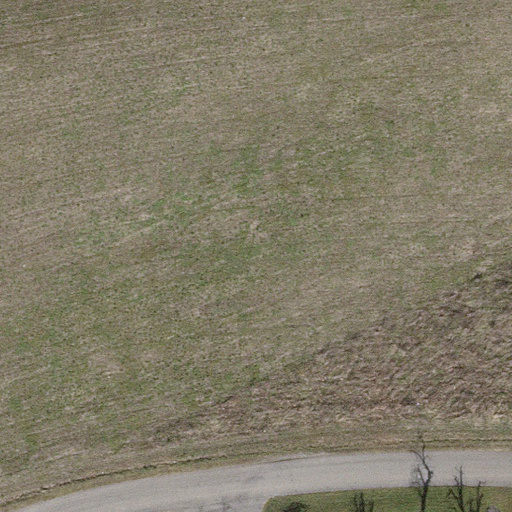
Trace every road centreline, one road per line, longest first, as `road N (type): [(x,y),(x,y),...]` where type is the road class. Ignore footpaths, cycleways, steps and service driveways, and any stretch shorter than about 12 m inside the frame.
road 1 (unclassified): [(511,469),(368,470),(197,486)]
road 2 (unclassified): [(197,486),(68,511)]
